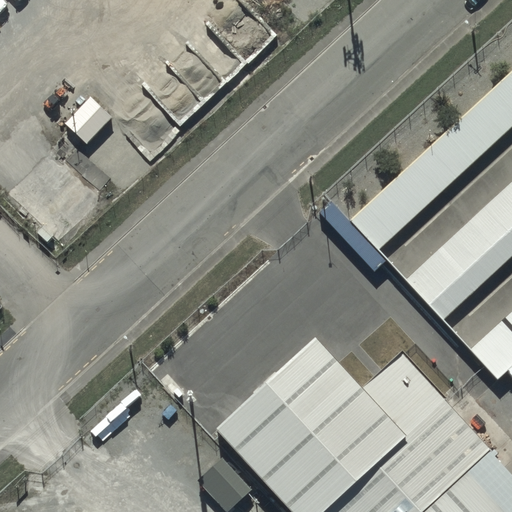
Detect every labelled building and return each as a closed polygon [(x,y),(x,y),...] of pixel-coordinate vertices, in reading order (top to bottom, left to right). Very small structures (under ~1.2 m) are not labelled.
[(511,74),(350,226),(379,257),(511,132),(511,74)] [(91,93),(64,119),(86,142),(113,116),(91,93)] [(511,185),(410,280),(449,321),(511,263),(511,185)] [(511,311),(471,348),(499,379),(511,367),(511,311)] [(511,511),(511,476),(402,361),(361,397),(316,347),(217,439),(281,511),(511,511)]
